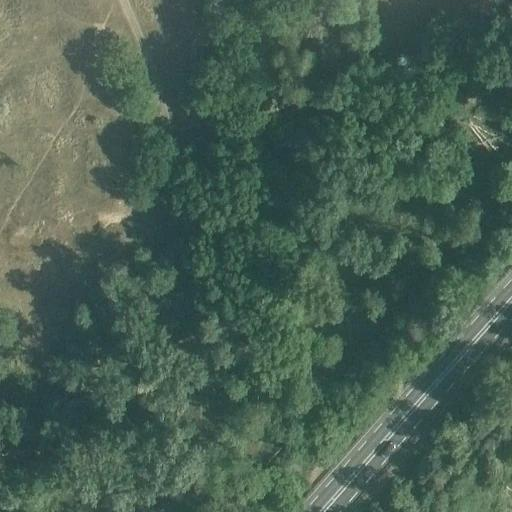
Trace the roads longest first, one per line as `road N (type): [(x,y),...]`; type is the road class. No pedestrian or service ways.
road 1 (track): [(174,221),(246,212),(415,117),(511,80)]
road 2 (primary): [(511,272),(304,511)]
road 3 (track): [(166,511),(191,484),(205,440),(197,288),(174,221)]
road 4 (track): [(174,221),(173,162),(151,69),(123,0)]
